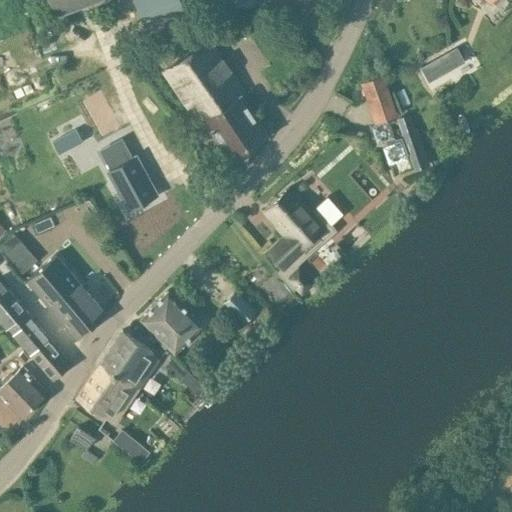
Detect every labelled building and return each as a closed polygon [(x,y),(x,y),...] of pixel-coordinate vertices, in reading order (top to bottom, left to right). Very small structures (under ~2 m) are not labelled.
[(50,0),(56,14),(92,0),(50,0)] [(179,0),(134,0),(146,27),(184,11),(179,0)] [(267,131),(249,105),(242,94),(247,91),(210,35),(161,69),(197,122),(204,117),(230,156),(267,131)] [(456,47),(421,66),(429,80),(464,61),(456,47)] [(377,130),(377,131),(377,132),(377,133),(377,134),(378,135),(379,136),(380,137),(381,138),(382,138),(383,138),(384,138),(385,138),(386,138),(390,148),(389,149),(389,150),(388,151),(388,152),(388,153),(389,154),(389,155),(389,156),(390,157),(391,158),(392,159),(393,159),(394,160),(395,160),(396,160),(397,160),(398,160),(399,159),(400,159),(400,158),(401,158),(402,157),(402,156),(403,156),(409,153),(402,137),(396,139),(396,137),(392,138),(391,134),(391,133),(392,132),(392,131),(392,130),(391,129),(391,128),(391,127),(390,126),(389,126),(389,125),(388,124),(387,124),(386,124),(385,123),(384,123),(383,123),(382,124),(381,124),(380,124),(380,125),(379,126),(378,126),(378,127),(377,128),(377,129),(377,130)] [(67,147),(61,136),(53,140),(59,152),(67,147)] [(125,151),(108,160),(112,168),(111,169),(131,206),(156,192),(152,185),(148,177),(146,178),(143,172),(145,172),(136,155),(134,157),(129,159),(125,151)] [(267,250),(284,268),(318,237),(323,242),(337,229),(331,223),(343,213),(327,196),(311,210),(289,186),(262,210),(284,234),(267,250)] [(57,255),(45,265),(27,280),(76,337),(106,312),(57,255)] [(0,316),(10,328),(30,313),(9,289),(0,279),(0,316)] [(140,317),(158,335),(174,352),(202,324),(168,288),(140,317)] [(222,302),(243,323),(256,310),(235,289),(222,302)] [(49,336),(30,313),(10,328),(30,351),(49,336)] [(99,359),(137,386),(158,355),(148,347),(121,326),(99,359)] [(71,361),(49,336),(30,351),(52,377),(71,361)] [(23,351),(17,357),(22,364),(29,358),(23,351)] [(115,420),(137,386),(99,359),(76,394),(115,420)] [(0,384),(0,393),(0,394),(8,403),(21,416),(22,415),(44,394),(18,367),(12,373),(2,383),(0,384)] [(78,425),(69,438),(85,448),(94,435),(78,425)] [(122,429),(114,440),(140,461),(149,451),(122,429)] [(57,497),(57,500),(59,502),(62,503),(64,501),(65,498),(63,495),(60,495),(57,497)]
